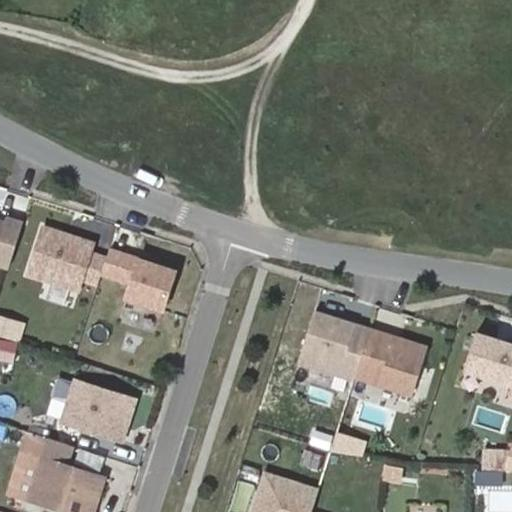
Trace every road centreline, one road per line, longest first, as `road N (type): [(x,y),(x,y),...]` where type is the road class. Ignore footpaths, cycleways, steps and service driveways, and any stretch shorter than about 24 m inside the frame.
road 1 (track): [(0,36),(220,65),(276,50),(316,0)]
road 2 (residential): [(152,511),(234,234)]
road 3 (residential): [(511,286),(234,234)]
road 4 (residential): [(234,234),(0,127)]
